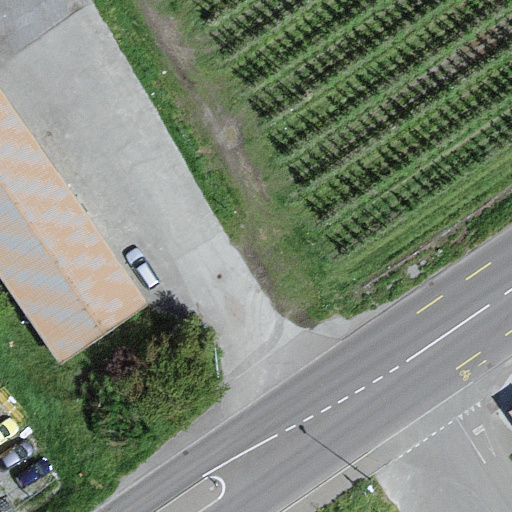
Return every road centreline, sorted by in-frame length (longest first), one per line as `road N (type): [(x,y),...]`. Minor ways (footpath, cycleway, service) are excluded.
road 1 (primary): [(511,252),(130,511)]
road 2 (unknown): [(96,100),(287,405)]
road 3 (primary): [(233,511),(511,313)]
